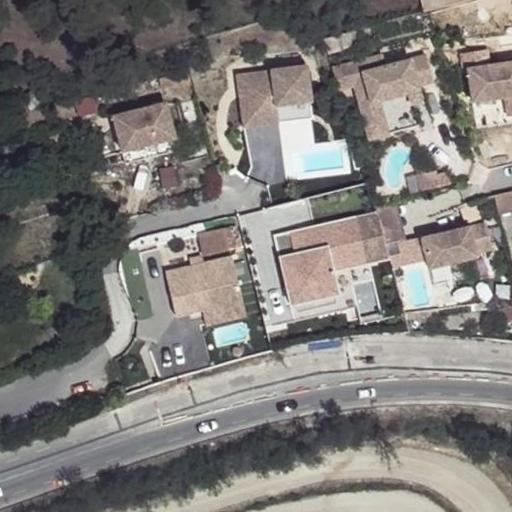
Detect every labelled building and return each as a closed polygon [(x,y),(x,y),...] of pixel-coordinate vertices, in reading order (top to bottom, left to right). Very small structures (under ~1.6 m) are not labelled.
[(419,0),(423,13),(471,0),(419,0)] [(339,36),(323,40),(325,47),(341,43),(339,36)] [(467,69),(472,102),(511,96),(511,62),(489,66),(487,50),(459,54),(462,70),(467,69)] [(337,66),(343,88),(353,85),(368,139),(386,134),(377,100),(408,92),(410,103),(421,100),(417,85),(432,81),(425,55),(383,66),(380,55),(337,66)] [(343,88),(337,66),(332,68),(337,89),(343,88)] [(237,75),(243,127),(313,119),(306,67),(237,75)] [(178,74),(158,79),(161,88),(181,84),(178,74)] [(377,100),(386,134),(417,126),(410,103),(408,92),(377,100)] [(52,105),(56,120),(73,115),(69,100),(52,105)] [(113,117),(121,151),(175,138),(166,104),(113,117)] [(55,168),(68,165),(59,132),(48,135),(55,168)] [(175,138),(121,151),(124,164),(178,150),(175,138)] [(435,172),(416,176),(419,190),(438,186),(436,175),(435,172)] [(447,172),(436,175),(438,186),(449,184),(447,172)] [(511,211),(511,191),(494,195),(498,215),(511,211)] [(391,202),(373,206),(389,267),(401,264),(396,245),(402,243),(391,202)] [(364,265),(354,219),(290,233),(300,279),(364,265)] [(485,223),(421,238),(428,269),(477,257),(476,253),(491,250),(485,223)] [(235,225),(197,234),(202,256),(229,250),(228,248),(239,246),(235,225)] [(165,273),(176,317),(202,310),(205,325),(245,315),(231,257),(203,263),(202,258),(190,261),(191,266),(165,273)]
